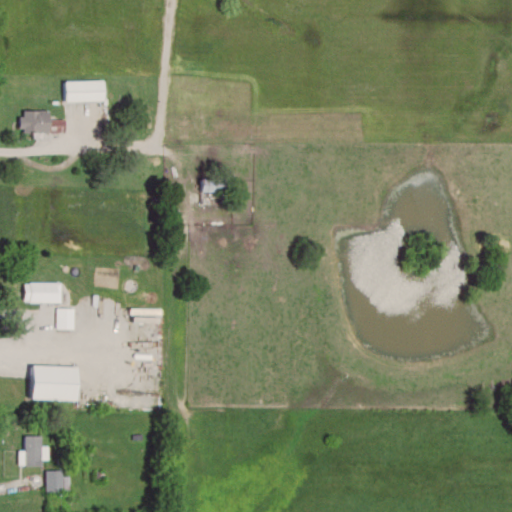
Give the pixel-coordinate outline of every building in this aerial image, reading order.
[(99,76),(59,78),(60,98),(99,97),(99,76)] [(45,130),(62,130),(62,116),(45,116),(45,107),(17,107),(17,130),(45,130)] [(226,176),(197,175),(197,188),(225,189),(226,176)] [(56,299),(56,279),(18,280),(19,299),(56,299)] [(70,305),(53,305),(52,326),(70,326),(70,305)] [(70,364),(25,363),(24,395),(69,397),(70,364)] [(38,432),(21,433),(22,464),(38,463),(38,457),(45,457),(45,443),(38,443),(38,432)] [(43,488),(60,488),(60,467),(42,468),(43,488)]
